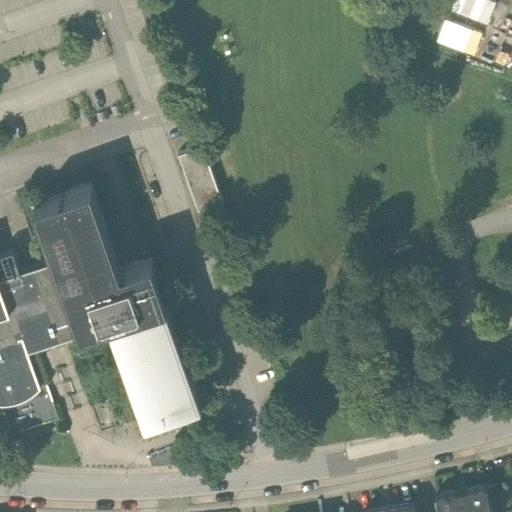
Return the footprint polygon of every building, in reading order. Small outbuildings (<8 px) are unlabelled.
[(150,0),(137,0),(145,22),(149,20),(157,18),(150,0)] [(203,145),(177,153),(198,210),(222,201),(203,145)] [(0,415),(3,414),(10,436),(18,433),(51,422),(58,419),(53,404),(48,391),(43,376),(33,349),(37,347),(40,346),(41,350),(45,348),(50,347),(49,343),(53,342),(55,345),(60,343),(64,342),(63,338),(72,335),(75,334),(79,333),(80,333),(82,332),(99,326),(110,322),(144,422),(174,411),(201,402),(166,303),(151,258),(125,267),(123,268),(120,268),(116,256),(113,248),(111,241),(91,184),(34,203),(45,234),(53,259),(42,263),(19,271),(4,276),(0,277),(0,415)] [(501,511),(497,490),(487,492),(490,511),(501,511)] [(460,497),(435,501),(437,511),(490,511),(487,492),(460,497)]
